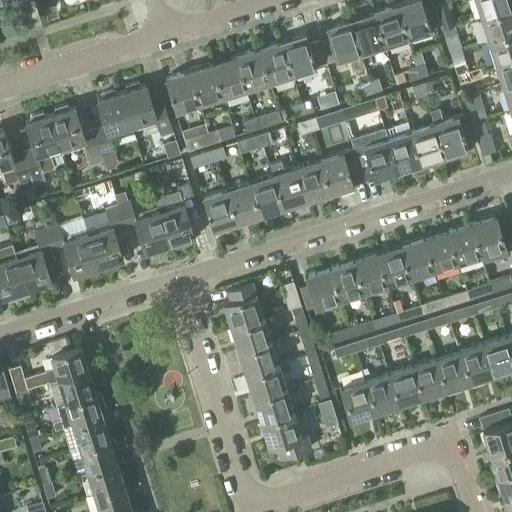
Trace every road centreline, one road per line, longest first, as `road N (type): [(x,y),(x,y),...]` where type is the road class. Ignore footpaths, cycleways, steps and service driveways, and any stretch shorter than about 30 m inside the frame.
road 1 (residential): [(472,511),(450,442),(250,507),(179,280)]
road 2 (residential): [(179,280),(511,177)]
road 3 (residential): [(0,337),(179,280)]
road 4 (residential): [(0,84),(165,33)]
